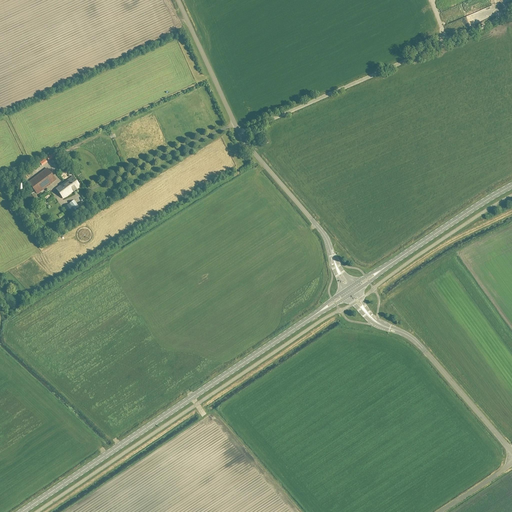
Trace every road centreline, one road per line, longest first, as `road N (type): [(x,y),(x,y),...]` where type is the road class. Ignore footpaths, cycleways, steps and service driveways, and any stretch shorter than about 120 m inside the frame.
road 1 (secondary): [(315,314),(18,511)]
road 2 (unclassified): [(331,255),(239,134),(178,0)]
road 3 (unclassified): [(511,452),(413,340),(384,327)]
road 4 (secondary): [(511,186),(387,266)]
